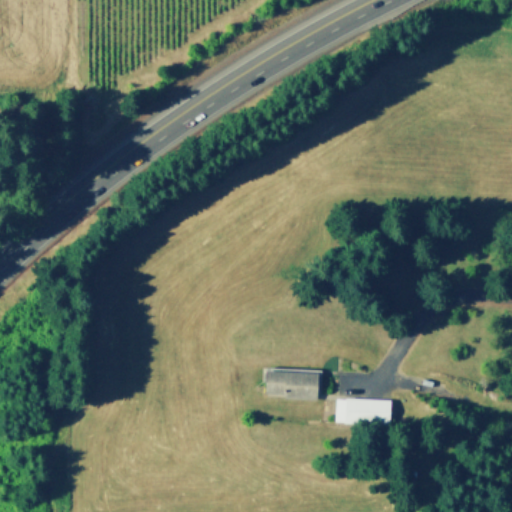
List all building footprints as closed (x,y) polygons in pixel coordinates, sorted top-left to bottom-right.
[(284,364),(317,365),(317,366),(320,367),(319,391),(316,391),(315,396),(283,394),(283,392),(263,390),(264,363),(284,364)] [(452,398),(423,389),(425,383),(426,383),(428,375),(443,379),(441,387),(454,391),(452,398)] [(406,385),(407,378),(422,381),(421,388),(406,385)] [(333,394),(343,395),(343,393),(389,396),(388,410),(402,411),(402,419),(388,418),(388,421),(341,419),(341,418),(332,417),(333,394)] [(415,467),(415,476),(405,476),(405,467),(415,467)]
